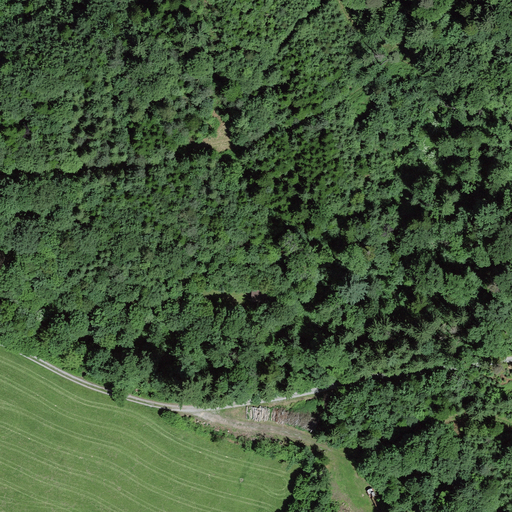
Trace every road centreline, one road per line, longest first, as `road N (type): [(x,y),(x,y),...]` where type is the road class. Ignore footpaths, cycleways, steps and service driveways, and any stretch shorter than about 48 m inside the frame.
road 1 (track): [(0,180),(55,177),(299,124),(396,76),(511,1)]
road 2 (track): [(0,346),(149,402),(202,412),(269,403),(357,375),(511,359)]
road 3 (track): [(414,511),(403,478),(381,466),(357,480),(332,456),(316,390)]
